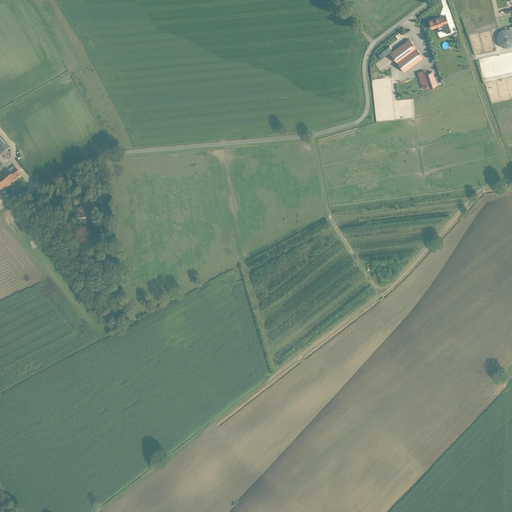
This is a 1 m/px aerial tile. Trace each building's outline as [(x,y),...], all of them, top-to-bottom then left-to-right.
[(439,17),(428,21),(430,28),(435,26),(445,23),(444,23),(447,21),(448,21),(446,16),(439,18),(439,17)] [(511,26),(496,31),(500,48),(511,44),(511,26)] [(409,39),(390,53),(403,71),(422,57),(409,39)] [(445,65),(444,61),(459,56),(456,47),(440,52),(441,54),(436,55),(440,66),(445,65)] [(426,73),(423,75),(427,88),(437,85),(432,71),(426,73)] [(0,157),(10,149),(0,137),(0,157)] [(0,193),(0,194),(21,176),(13,167),(0,178),(0,193)] [(76,210),(76,215),(76,217),(79,217),(79,219),(83,219),(90,219),(90,216),(90,211),(86,211),(86,208),(81,208),(81,209),(76,210)]
